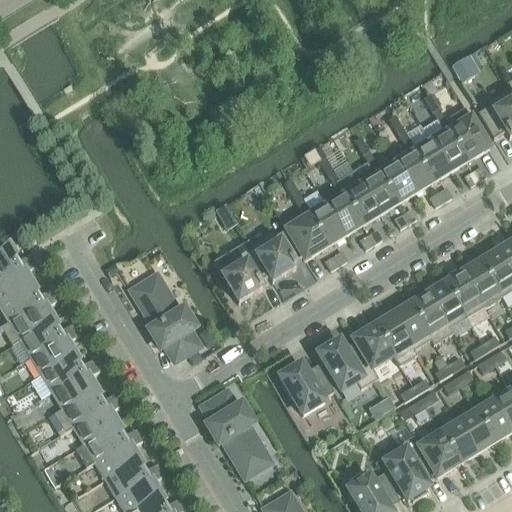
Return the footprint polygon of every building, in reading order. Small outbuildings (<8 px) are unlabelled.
[(464,62),(452,70),(462,86),(474,78),(464,62)] [(511,95),(509,91),(508,92),(487,105),(490,109),(478,117),(493,143),(505,136),(509,142),(511,140),(511,95)] [(439,113),(430,98),(423,102),(433,117),(439,113)] [(445,123),(439,113),(433,117),(442,133),(445,130),(466,165),(489,151),(464,111),(445,123)] [(388,123),(398,138),(404,134),(395,119),(388,123)] [(428,141),(449,176),(466,165),(445,130),(442,133),(428,141)] [(449,176),(428,141),(414,150),(404,134),(398,138),(407,154),(411,152),(432,186),(449,176)] [(363,160),(370,156),(360,140),(354,144),(363,160)] [(393,162),(414,197),(432,186),(411,152),(407,154),(393,162)] [(363,160),(372,175),(376,173),(397,207),(414,197),(393,162),(379,171),(370,156),(363,160)] [(328,181),(335,177),(325,161),(319,166),(328,181)] [(473,175),(478,184),(486,179),(481,170),(473,175)] [(358,183),(379,218),(397,207),(376,173),(372,175),(358,183)] [(470,189),(478,184),(473,175),(464,180),(470,189)] [(379,218),(358,183),(344,192),(335,177),(328,181),(337,196),(341,194),(362,229),(379,218)] [(293,202),(300,198),(290,183),(284,187),(293,202)] [(438,197),(443,206),(451,200),(446,191),(438,197)] [(337,196),(323,205),(344,239),(362,229),(341,194),(337,196)] [(443,206),(438,197),(429,202),(435,211),(443,206)] [(344,239),(323,205),(309,213),(300,198),(293,202),(302,217),(304,216),(307,221),(309,220),(327,250),(344,239)] [(215,215),(220,224),(230,217),(225,209),(215,215)] [(403,218),(408,227),(417,222),(411,213),(403,218)] [(394,223),(400,232),(408,227),(403,218),(394,223)] [(304,264),(327,250),(309,220),(307,221),(287,233),(303,259),(302,259),(304,264)] [(292,265),(302,259),(303,259),(287,233),(275,240),(272,235),(251,248),(250,248),(269,279),(268,280),(272,286),(296,272),(292,265)] [(368,239),(374,248),(382,243),(376,234),(368,239)] [(360,244),(365,253),(374,248),(368,239),(360,244)] [(268,280),(269,279),(250,248),(251,248),(248,244),(213,266),(225,285),(225,284),(238,307),(262,292),(258,286),(268,280)] [(511,246),(498,255),(511,279),(511,246)] [(0,284),(33,264),(29,259),(15,267),(8,254),(0,258),(0,284)] [(339,269),(347,264),(341,255),(333,260),(339,269)] [(511,279),(498,255),(480,266),(501,301),(511,294),(511,279)] [(339,269),(333,260),(325,265),(330,274),(339,269)] [(0,284),(0,308),(30,290),(22,278),(36,270),(33,264),(0,284)] [(480,266),(463,276),(484,311),(501,301),(480,266)] [(116,267),(107,272),(111,279),(120,273),(116,267)] [(463,276),(445,287),(466,322),(484,311),(463,276)] [(136,301),(134,303),(143,319),(146,318),(154,331),(149,334),(160,353),(165,350),(175,365),(186,358),(196,352),(199,350),(190,335),(195,332),(183,313),(178,316),(161,287),(163,286),(162,285),(137,300),(134,295),(133,296),(136,301)] [(445,287),(428,298),(449,333),(450,332),(466,322),(445,287)] [(9,326),(54,299),(50,294),(37,302),(30,290),(0,308),(0,311),(9,326)] [(428,298),(410,308),(432,343),(430,344),(433,349),(453,337),(450,332),(449,333),(428,298)] [(44,313),(57,305),(54,299),(9,326),(0,330),(0,336),(3,335),(12,350),(20,345),(20,344),(51,325),(44,313)] [(410,308),(393,319),(414,354),(430,344),(432,343),(410,308)] [(392,360),(395,365),(398,370),(417,359),(414,354),(393,319),(376,329),(394,359),(392,360)] [(20,344),(20,345),(30,361),(75,334),(72,328),(58,337),(51,325),(20,344)] [(392,360),(394,359),(376,329),(353,343),(358,351),(359,350),(372,372),(392,360)] [(216,344),(211,337),(209,332),(200,338),(207,349),(216,344)] [(30,361),(41,379),(72,360),(65,348),(78,340),(75,334),(30,361)] [(482,348),(487,356),(499,348),(494,340),(482,348)] [(372,372),(359,350),(358,351),(347,358),(337,342),(316,355),(341,396),(356,387),(361,393),(379,383),(372,372)] [(487,356),(482,348),(469,355),(474,364),(487,356)] [(202,362),(196,352),(186,358),(192,368),(202,362)] [(490,361),(495,369),(508,361),(503,353),(490,361)] [(41,379),(51,396),(96,369),(93,363),(79,372),(72,360),(41,379)] [(447,369),(452,377),(465,369),(460,361),(447,369)] [(495,369),(490,361),(477,369),(482,377),(495,369)] [(299,365),(278,378),(303,419),(324,406),(322,403),(334,396),(320,374),(308,381),(299,365)] [(86,383),(100,375),(96,369),(51,396),(61,413),(62,414),(93,395),(86,383)] [(452,377),(447,369),(434,376),(439,385),(452,377)] [(455,382),(460,390),(473,383),(468,374),(455,382)] [(412,390),(417,398),(430,390),(425,382),(412,390)] [(460,390),(455,382),(442,390),(447,398),(460,390)] [(417,398),(412,390),(399,398),(404,406),(417,398)] [(73,431),(117,404),(114,398),(100,406),(93,395),(62,414),(61,413),(54,418),(63,433),(58,436),(60,440),(73,432),(73,431)] [(511,435),(511,434),(511,396),(511,395),(493,405),(511,435)] [(218,448),(223,445),(231,458),(229,460),(239,476),(241,475),(244,480),(245,479),(242,474),(268,459),(267,457),(265,459),(248,430),(253,427),(241,408),(236,411),(227,396),(202,411),(212,426),(207,429),(218,448)] [(420,403),(425,412),(438,404),(433,396),(420,403)] [(425,412),(420,403),(407,411),(412,420),(425,412)] [(107,418),(121,409),(117,404),(73,431),(73,432),(83,449),(114,430),(107,418)] [(494,446),(511,435),(493,405),(476,416),(494,446)] [(476,416),(458,426),(476,456),(494,446),(476,416)] [(459,467),(476,456),(458,426),(441,437),(459,467)] [(86,471),(94,466),(139,439),(135,433),(122,442),(114,430),(83,449),(75,454),(86,471)] [(441,437),(420,450),(419,450),(433,472),(432,473),(436,481),(459,467),(441,437)] [(94,466),(105,484),(136,465),(129,453),(142,445),(139,439),(94,466)] [(421,479),(432,473),(433,472),(419,450),(420,450),(413,440),(380,460),(409,508),(431,495),(421,479)] [(115,501),(160,474),(157,468),(143,477),(136,465),(105,484),(115,501)] [(363,471),(342,484),(358,511),(388,511),(383,503),(395,495),(381,474),(369,481),(363,471)] [(150,488),(164,480),(160,474),(115,501),(121,511),(136,511),(157,500),(150,488)] [(175,511),(181,509),(178,503),(164,511),(157,500),(136,511),(175,511)]
